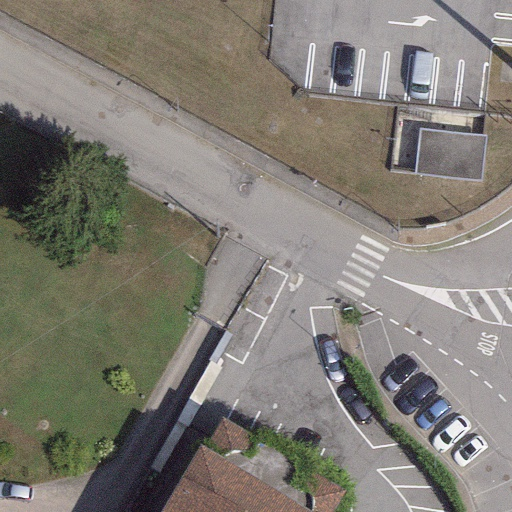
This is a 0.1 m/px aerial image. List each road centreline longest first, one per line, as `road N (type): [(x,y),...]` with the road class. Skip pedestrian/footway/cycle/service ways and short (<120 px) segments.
road 1 (residential): [(0,80),(358,266),(511,326)]
road 2 (unknown): [(286,229),(127,511)]
